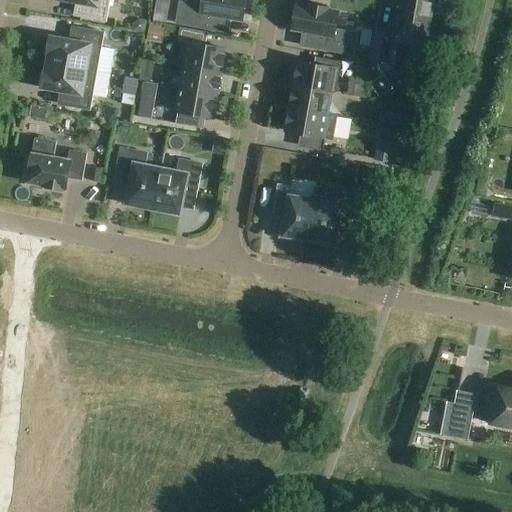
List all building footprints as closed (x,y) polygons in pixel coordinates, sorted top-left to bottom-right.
[(105,21),(108,0),(60,0),(82,4),(79,17),(105,21)] [(202,0),(201,7),(180,3),(176,24),(228,33),(230,20),(242,22),(245,0),(202,0)] [(427,36),(433,0),(398,0),(396,15),(399,16),(396,30),(427,36)] [(307,6),(296,4),(292,31),(304,33),(301,46),(353,55),(357,34),(335,30),(339,12),(329,10),(329,9),(308,5),(307,6)] [(162,44),(165,27),(149,25),(147,41),(162,44)] [(47,63),(96,72),(103,34),(78,29),(75,42),(50,37),(47,53),(49,53),(47,63)] [(114,46),(129,46),(130,29),(114,29),(114,46)] [(182,48),(179,65),(221,72),(222,68),(225,68),(228,54),(224,54),(225,49),(204,45),(206,34),(181,29),(178,47),(182,48)] [(386,62),(391,35),(375,32),(371,59),(386,62)] [(153,75),(155,62),(145,61),(143,73),(153,75)] [(294,86),(331,92),(335,69),(298,62),(297,67),(294,66),(291,80),(295,81),(294,86)] [(89,110),(96,72),(47,63),(45,73),(44,72),(41,88),(66,93),(64,105),(89,110)] [(183,71),(180,88),(217,95),(221,72),(179,65),(178,70),(183,71)] [(126,79),(123,96),(135,98),(138,82),(126,79)] [(348,96),(364,98),(366,83),(351,81),(348,96)] [(143,82),(141,94),(153,96),(155,84),(143,82)] [(294,86),(290,108),(327,115),(331,92),(294,86)] [(213,118),(217,95),(180,88),(176,112),(213,118)] [(46,121),(48,109),(32,106),(29,118),(46,121)] [(336,116),(327,115),(290,108),(286,131),(332,140),(336,116)] [(380,112),(378,124),(400,128),(402,116),(380,112)] [(381,128),(378,144),(396,147),(399,131),(381,128)] [(69,161),(53,158),(55,143),(36,139),(28,182),(46,185),(46,187),(62,190),(62,188),(65,189),(67,177),(81,180),(86,154),(71,152),(69,161)] [(153,210),(161,169),(144,165),(147,154),(121,148),(115,178),(131,181),(126,204),(153,210)] [(161,169),(153,210),(180,215),(184,191),(196,194),(202,164),(180,160),(177,172),(161,169)] [(294,238),(308,240),(315,201),(290,196),(292,186),(277,184),(273,208),(287,210),(284,224),(282,223),(279,238),(294,241),(294,238)] [(363,190),(360,205),(379,209),(385,195),(366,191),(363,190)] [(315,201),(308,240),(321,243),(321,246),(336,248),(339,233),(336,233),(338,219),(352,222),(357,195),(342,192),(341,201),(316,196),(315,201)] [(431,218),(448,220),(451,201),(434,198),(431,218)] [(511,206),(496,204),(493,216),(511,219),(511,206)] [(511,425),(511,390),(489,386),(482,420),(511,425)] [(464,402),(463,402),(461,401),(456,400),(453,412),(453,416),(448,439),(467,443),(470,429),(470,425),(473,411),(474,410),(475,404),(464,402)]
